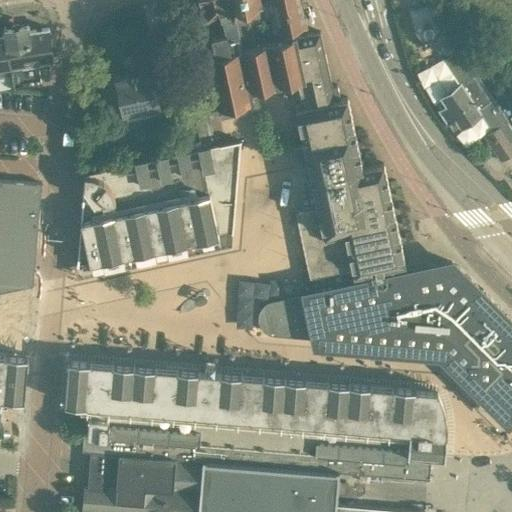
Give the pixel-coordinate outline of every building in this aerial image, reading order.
[(200,0),(208,34),(210,34),(214,52),(205,54),(216,106),(252,98),(250,90),(298,80),(303,102),(296,104),(305,144),(291,147),(299,185),(313,182),(318,207),(298,212),(312,277),(353,268),(355,275),(375,271),(406,264),(385,164),(364,168),(349,98),(341,100),(338,83),(330,85),(319,30),(295,35),(293,26),(304,24),(298,0),(200,0)] [(12,73),(12,76),(13,85),(41,81),(38,61),(54,59),(49,27),(29,30),(28,23),(4,27),(12,73)] [(0,74),(12,73),(4,27),(5,35),(0,35),(0,74)] [(200,91),(192,61),(191,61),(184,63),(191,93),(197,91),(200,91)] [(125,111),(159,104),(153,73),(119,80),(119,84),(104,87),(109,110),(124,107),(125,111)] [(166,116),(184,112),(177,75),(159,79),(166,116)] [(453,129),(460,124),(460,125),(480,112),(478,109),(491,101),(474,76),(462,85),(461,83),(441,96),(447,104),(438,109),(447,123),(448,122),(453,129)] [(186,106),(193,137),(209,133),(203,109),(201,102),(200,102),(186,106)] [(484,135),(501,160),(511,152),(511,137),(502,123),(484,135)] [(211,146),(85,173),(77,264),(233,231),(240,140),(211,146)] [(0,290),(32,284),(33,278),(34,278),(42,182),(0,178),(0,424),(2,425),(2,424),(0,424),(2,397),(24,399),(28,355),(6,353),(0,352),(0,290)] [(511,321),(445,256),(406,264),(375,271),(355,275),(353,268),(312,277),(315,291),(271,300),(270,301),(268,301),(266,302),(265,303),(263,304),(262,305),(261,307),(260,308),(259,310),(258,312),(258,313),(258,315),(258,317),(258,319),(258,320),(258,322),(259,324),(260,325),(261,327),(262,328),(263,330),(265,331),(266,332),(268,333),(269,333),(271,334),(273,334),(325,338),(326,343),(441,353),(458,370),(461,366),(481,387),(478,390),(504,415),(507,412),(511,416),(511,321)] [(248,323),(249,293),(234,293),(234,323),(248,323)] [(84,511),(426,511),(427,511),(338,503),(341,471),(429,478),(431,454),(445,455),(445,453),(446,434),(446,424),(446,415),(444,406),(441,398),(437,389),(214,370),(215,359),(210,359),(205,359),(204,369),(68,358),(64,402),(86,404),(82,450),(88,450),(84,511)]
